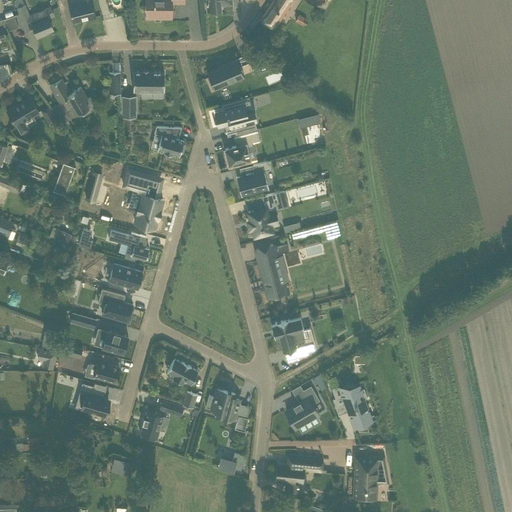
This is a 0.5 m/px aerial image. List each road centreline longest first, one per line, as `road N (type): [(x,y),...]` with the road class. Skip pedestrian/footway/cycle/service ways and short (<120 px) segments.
road 1 (residential): [(0,89),(64,50),(213,43),(260,0)]
road 2 (track): [(445,511),(404,308)]
road 3 (residential): [(213,179),(264,379)]
road 4 (residential): [(213,179),(188,192),(148,324)]
road 5 (track): [(266,387),(404,308)]
road 6 (residential): [(264,379),(254,511)]
road 7 (residential): [(148,324),(264,379)]
road 8 (track): [(511,245),(404,308)]
road 9 (track): [(408,343),(511,283)]
